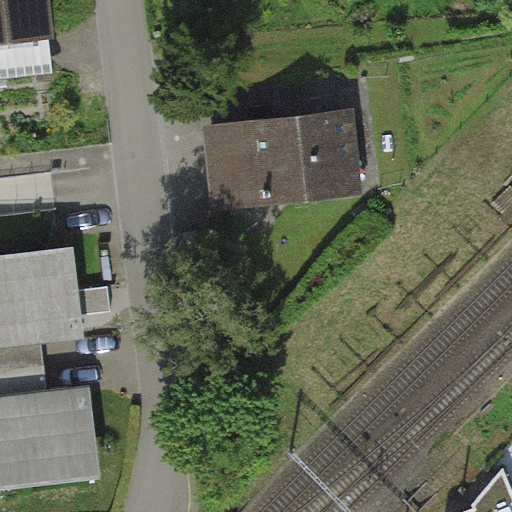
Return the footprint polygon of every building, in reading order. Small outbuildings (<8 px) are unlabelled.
[(0,0),(0,84),(61,78),(52,0),(0,0)] [(208,122),(217,209),(369,193),(360,106),(208,122)] [(75,248),(0,256),(0,353),(86,343),(75,248)] [(93,389),(0,400),(0,493),(104,482),(93,389)] [(511,511),(511,486),(446,506),(447,511),(511,511)]
